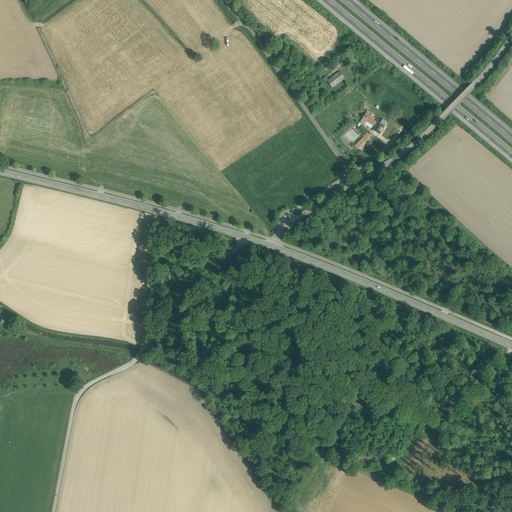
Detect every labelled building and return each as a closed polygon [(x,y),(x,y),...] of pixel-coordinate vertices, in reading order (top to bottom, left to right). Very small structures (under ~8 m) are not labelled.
[(328,80),(327,81),(332,88),(345,78),(340,71),(328,80)] [(365,115),(360,122),(364,125),(366,121),(369,117),(365,115)] [(377,122),(369,117),(366,121),(375,126),(377,122)] [(380,124),(377,122),(375,126),(373,130),(380,134),(387,122),(383,119),(380,124)] [(367,133),(355,146),(358,149),(370,136),(367,133)]
